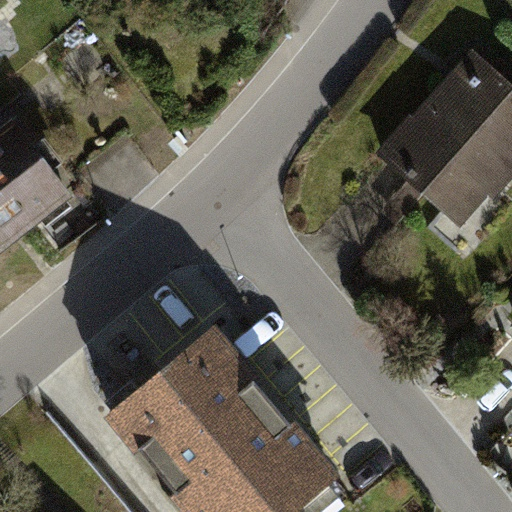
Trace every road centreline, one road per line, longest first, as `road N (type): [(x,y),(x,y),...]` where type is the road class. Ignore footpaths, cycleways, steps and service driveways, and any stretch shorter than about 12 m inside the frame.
road 1 (residential): [(211,196),(481,511)]
road 2 (residential): [(211,196),(0,371)]
road 3 (residential): [(377,0),(211,196)]
